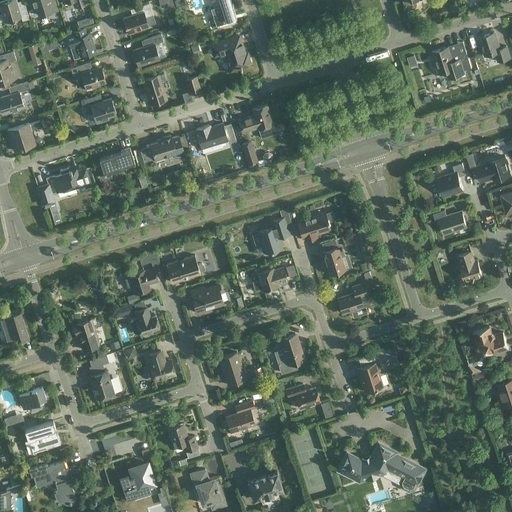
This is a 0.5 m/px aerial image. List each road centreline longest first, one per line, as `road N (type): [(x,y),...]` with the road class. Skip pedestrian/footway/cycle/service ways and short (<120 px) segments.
road 1 (tertiary): [(89,236),(306,168)]
road 2 (residential): [(276,80),(137,124)]
road 3 (residential): [(137,124),(0,168)]
road 4 (residential): [(183,337),(314,296)]
road 5 (residential): [(137,124),(98,0)]
road 6 (residential): [(77,425),(198,387)]
road 7 (residential): [(421,317),(382,197)]
road 8 (residential): [(396,42),(511,6)]
